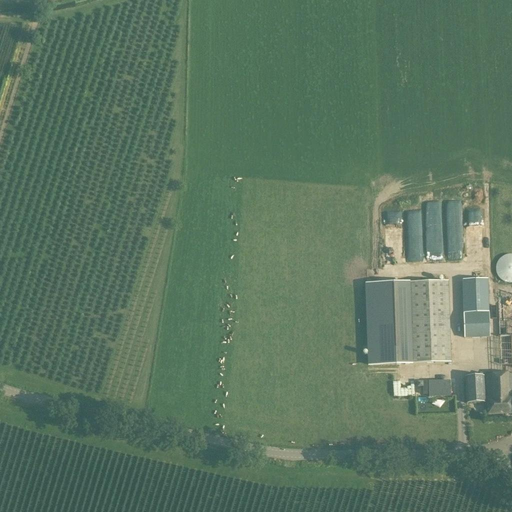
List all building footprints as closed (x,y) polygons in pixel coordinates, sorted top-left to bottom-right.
[(419,212),(408,215),(410,224),(421,221),(419,212)] [(440,212),(427,213),(431,260),(442,259),(441,245),(437,246),(435,232),(441,232),(440,212)] [(409,242),(409,261),(421,261),(421,241),(409,242)] [(496,273),(498,277),(501,280),(505,282),(509,283),(511,282),(511,255),(509,255),(505,255),(501,257),(498,260),(496,264),(495,269),(496,273)] [(409,364),(450,364),(448,282),(408,283),(409,364)] [(364,284),(367,365),(409,364),(408,283),(364,284)] [(488,312),(488,294),(462,295),(463,313),(464,339),(489,338),(488,312)] [(511,296),(498,297),(500,370),(511,370),(511,296)] [(511,374),(486,375),(488,416),(511,414),(511,384),(511,375),(511,374)] [(484,404),(483,377),(464,377),(465,404),(484,404)] [(450,381),(428,382),(429,398),(450,397),(450,381)]
